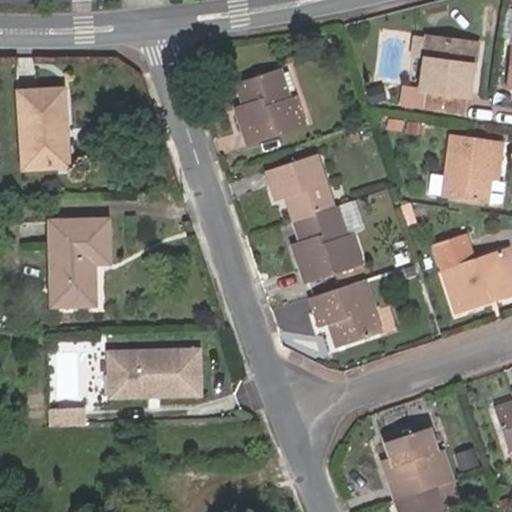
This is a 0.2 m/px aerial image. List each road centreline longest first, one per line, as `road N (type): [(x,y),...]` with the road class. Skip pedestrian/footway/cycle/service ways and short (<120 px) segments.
road 1 (residential): [(287,413),(151,26)]
road 2 (residential): [(511,340),(287,413)]
road 3 (tertiary): [(151,26),(0,31)]
road 4 (tertiary): [(295,0),(151,26)]
